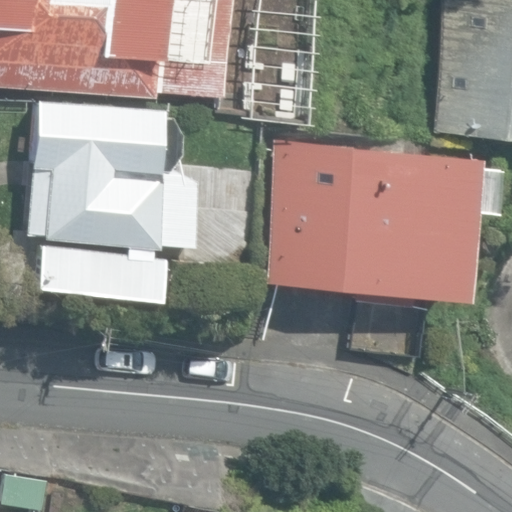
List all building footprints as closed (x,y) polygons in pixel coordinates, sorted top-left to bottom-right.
[(0,0),(0,83),(147,94),(148,89),(215,94),(222,0),(0,0)] [(511,0),(437,0),(425,128),(511,136),(511,0)] [(156,105),(28,95),(19,231),(145,242),(149,238),(182,240),(186,176),(164,165),(172,148),(173,130),(168,113),(155,112),(156,105)] [(256,281),(449,296),(454,233),(448,233),(453,163),(435,162),(435,153),(267,140),(256,281)] [(34,241),(30,282),(149,296),(154,254),(34,241)] [(225,286),(231,261),(161,252),(156,286),(225,286)] [(0,480),(0,503),(37,509),(42,480),(1,473),(0,480)]
